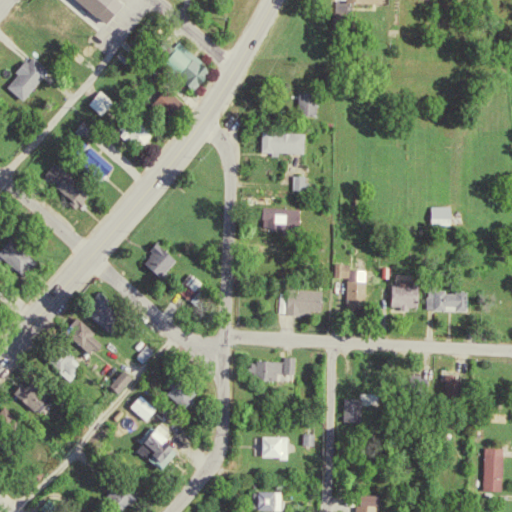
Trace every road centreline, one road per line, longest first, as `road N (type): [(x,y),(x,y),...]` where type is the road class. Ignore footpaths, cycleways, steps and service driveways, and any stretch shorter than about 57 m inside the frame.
road 1 (residential): [(511,350),(251,337),(192,342),(0,176)]
road 2 (secondary): [(0,357),(200,120),(275,0)]
road 3 (residential): [(169,511),(214,454),(222,405),(230,173),(228,157),(200,120)]
road 4 (residential): [(326,511),(333,342)]
